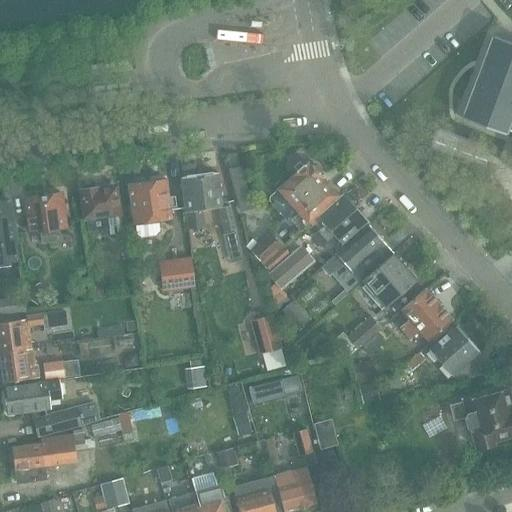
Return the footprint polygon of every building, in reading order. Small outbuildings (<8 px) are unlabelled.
[(511,42),(492,35),(461,118),(504,134),(505,129),(511,131),(511,42)] [(131,59),(90,65),(91,75),(132,69),(131,59)] [(129,76),(92,81),(95,102),(132,97),(129,76)] [(228,137),(238,137),(236,120),(226,121),(228,137)] [(455,136),(448,156),(484,170),(490,155),(492,149),(455,136)] [(236,156),(244,202),(258,199),(249,154),(236,156)] [(301,214),(292,221),(301,231),(310,223),(308,221),(315,214),(337,195),(322,178),(322,177),(310,163),(307,165),(300,157),(288,167),(295,175),(279,189),(301,214)] [(188,228),(204,226),(202,210),(218,207),(224,232),(234,229),(226,201),(220,201),(216,172),(180,177),(184,207),(184,212),(187,229),(188,228)] [(131,212),(132,223),(170,219),(169,209),(165,179),(127,184),(131,212)] [(86,218),(87,228),(91,231),(109,228),(109,234),(122,232),(119,214),(120,213),(116,187),(114,185),(80,190),(83,218),(86,218)] [(61,192),(24,197),(28,231),(41,229),(43,241),(51,240),(56,239),(55,227),(66,226),(61,192)] [(342,195),(318,217),(326,226),(319,232),(328,242),(334,236),(342,244),(366,223),(342,195)] [(9,199),(0,200),(0,263),(18,260),(14,233),(9,199)] [(344,263),(360,282),(393,253),(383,241),(369,226),(344,248),(322,267),(329,276),(344,263)] [(250,249),(263,265),(283,247),(269,232),(250,249)] [(283,247),(263,265),(270,272),(289,254),(283,247)] [(239,250),(227,253),(230,263),(242,260),(239,250)] [(295,251),(273,270),(282,281),(305,261),(295,251)] [(393,253),(360,282),(360,283),(362,281),(384,308),(416,280),(393,253)] [(158,261),(162,292),(194,287),(190,257),(158,261)] [(99,280),(89,281),(91,299),(102,297),(99,280)] [(23,295),(37,305),(45,295),(30,284),(23,295)] [(400,310),(408,320),(399,328),(410,340),(419,332),(427,342),(452,320),(441,308),(424,289),(400,310)] [(0,299),(0,314),(26,311),(24,296),(0,299)] [(280,311),(297,331),(307,322),(290,302),(280,311)] [(0,323),(0,353),(0,354),(25,350),(25,349),(31,348),(28,327),(43,325),(44,329),(67,326),(65,310),(24,315),(25,319),(0,323)] [(250,321),(259,355),(282,348),(273,314),(250,321)] [(346,337),(357,349),(363,344),(381,329),(372,319),(370,317),(346,337)] [(134,320),(125,321),(126,331),(135,330),(134,320)] [(381,329),(363,344),(369,351),(390,332),(384,326),(381,329)] [(474,358),(480,353),(456,326),(429,349),(456,381),(487,373),(474,358)] [(25,350),(0,354),(4,382),(39,377),(37,364),(27,365),(25,350)] [(138,366),(135,353),(128,354),(123,361),(124,368),(138,366)] [(420,353),(406,365),(411,370),(424,358),(420,353)] [(369,359),(351,364),(356,383),(374,379),(369,359)] [(62,361),(42,363),(44,380),(64,378),(64,377),(78,376),(76,360),(62,362),(62,361)] [(202,367),(184,369),(186,388),(204,386),(202,367)] [(51,399),(63,397),(60,379),(5,387),(9,415),(51,408),(52,408),(51,399)] [(374,381),(357,385),(362,403),(379,399),(374,381)] [(239,392),(228,395),(230,402),(233,404),(242,402),(239,392)] [(463,404),(451,407),(455,420),(465,417),(468,430),(472,431),(477,449),(493,445),(492,441),(511,435),(511,409),(507,392),(463,404)] [(46,414),(46,416),(33,419),(38,436),(38,437),(82,426),(100,421),(94,401),(46,414)] [(141,437),(134,411),(117,415),(124,441),(141,437)] [(245,414),(233,417),(237,434),(250,430),(245,414)] [(313,426),(319,450),(323,449),(335,446),(329,423),(313,426)] [(40,439),(40,443),(12,447),(17,483),(46,479),(44,466),(76,461),(75,452),(86,450),(82,429),(72,431),(72,435),(40,439)] [(306,429),(292,433),(298,456),(313,452),(306,429)] [(227,436),(213,441),(217,452),(231,447),(227,436)] [(216,457),(220,470),(236,465),(233,452),(216,457)] [(156,469),(161,485),(171,483),(166,466),(156,469)] [(308,468),(274,477),(277,488),(284,511),(289,511),(318,505),(311,479),(308,468)] [(213,473),(193,478),(196,492),(201,511),(224,511),(221,497),(224,496),(221,486),(217,487),(213,473)] [(284,511),(277,488),(274,477),(234,488),(237,499),(240,511),(284,511)] [(135,478),(124,481),(128,493),(138,490),(135,478)] [(99,485),(102,496),(125,490),(122,479),(99,485)] [(201,511),(196,492),(184,496),(170,499),(173,511),(201,511)] [(92,499),(96,511),(104,509),(101,496),(92,499)] [(152,503),(133,509),(133,511),(169,511),(166,499),(152,503)] [(57,511),(54,500),(42,503),(44,511),(57,511)] [(44,511),(42,503),(28,507),(28,511),(44,511)]
